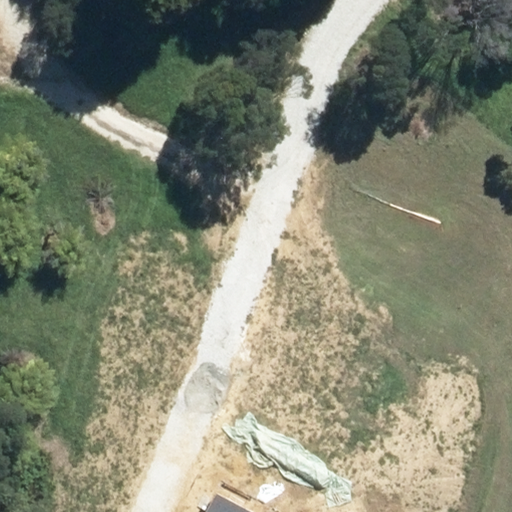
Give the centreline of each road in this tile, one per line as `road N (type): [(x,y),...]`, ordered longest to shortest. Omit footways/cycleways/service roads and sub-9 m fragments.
road 1 (track): [(285,511),(306,484),(346,370),(299,113),(332,37),(371,0)]
road 2 (track): [(0,208),(321,230)]
